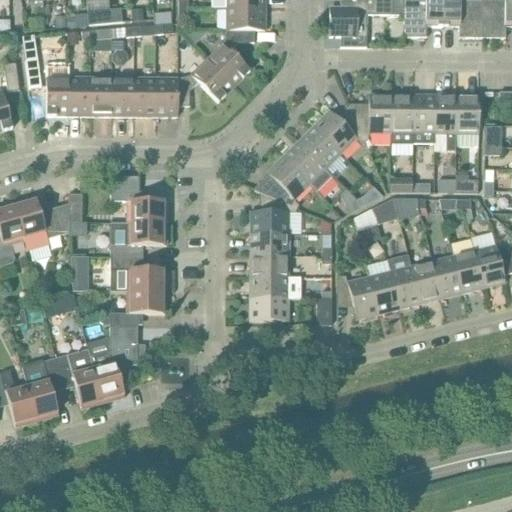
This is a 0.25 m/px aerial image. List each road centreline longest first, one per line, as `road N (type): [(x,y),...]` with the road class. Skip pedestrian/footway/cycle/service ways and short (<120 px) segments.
road 1 (residential): [(216,372),(324,366),(511,323)]
road 2 (secondary): [(511,452),(275,511)]
road 3 (residential): [(216,372),(202,401),(0,462)]
road 4 (residential): [(213,162),(53,160),(0,176)]
road 5 (residential): [(213,162),(216,372)]
road 6 (residential): [(511,73),(301,74)]
road 7 (residential): [(301,74),(213,162)]
